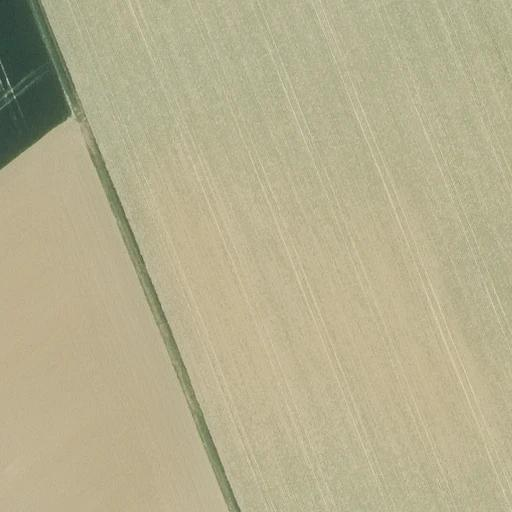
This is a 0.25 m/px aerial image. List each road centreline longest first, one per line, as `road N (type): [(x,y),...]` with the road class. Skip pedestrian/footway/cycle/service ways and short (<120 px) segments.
road 1 (track): [(44,0),(243,511)]
road 2 (track): [(101,146),(486,0)]
